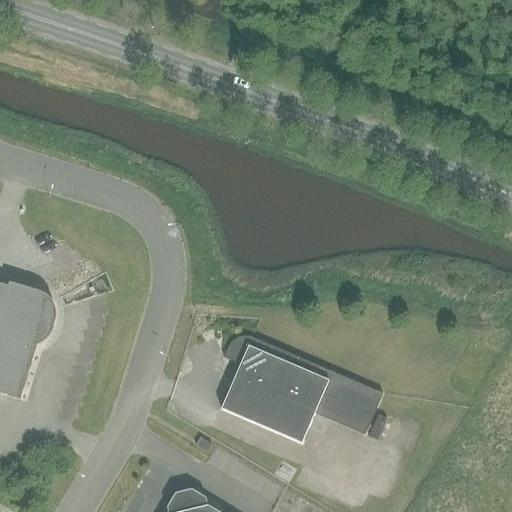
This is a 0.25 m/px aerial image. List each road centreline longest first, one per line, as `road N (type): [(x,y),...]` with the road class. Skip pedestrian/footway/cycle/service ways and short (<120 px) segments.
road 1 (primary): [(0,7),(511,197)]
road 2 (unclassified): [(0,161),(142,210),(168,252),(171,280),(145,379),(126,431),(79,511)]
